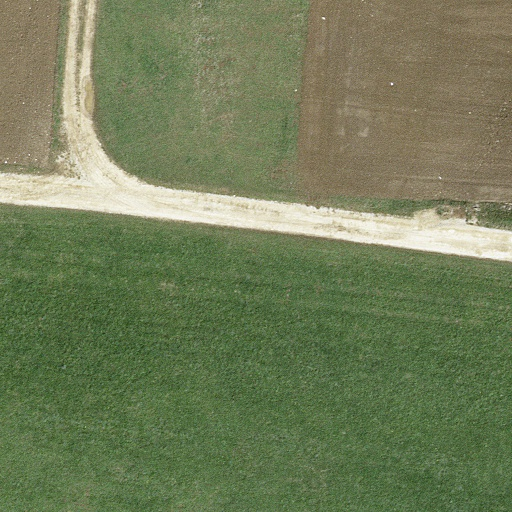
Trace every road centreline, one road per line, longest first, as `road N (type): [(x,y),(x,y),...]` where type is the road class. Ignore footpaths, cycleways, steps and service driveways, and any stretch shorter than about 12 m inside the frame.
road 1 (unclassified): [(511,245),(0,189)]
road 2 (track): [(80,0),(71,111),(91,159),(119,196)]
